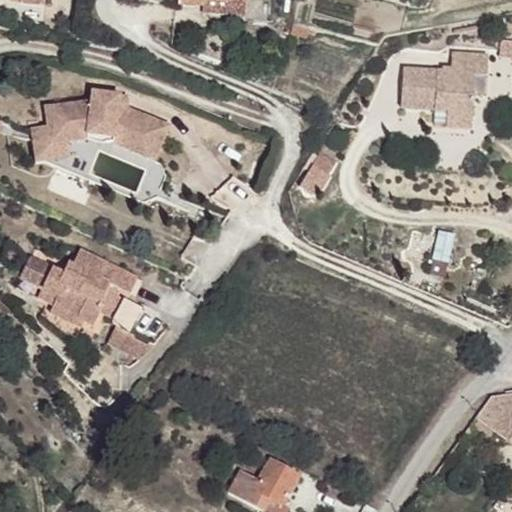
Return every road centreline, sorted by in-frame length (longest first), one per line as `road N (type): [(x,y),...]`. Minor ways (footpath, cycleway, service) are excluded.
road 1 (unknown): [(504,360),(468,322),(288,240),(270,217),(217,259),(179,336),(153,364),(126,375),(82,366)]
road 2 (residential): [(384,511),(480,379),(504,360)]
